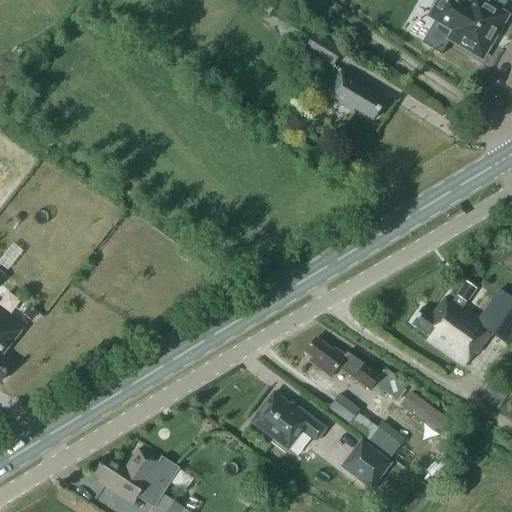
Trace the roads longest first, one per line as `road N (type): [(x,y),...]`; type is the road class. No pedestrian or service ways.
road 1 (primary): [(0,466),(511,155)]
road 2 (unclassified): [(0,497),(511,191)]
